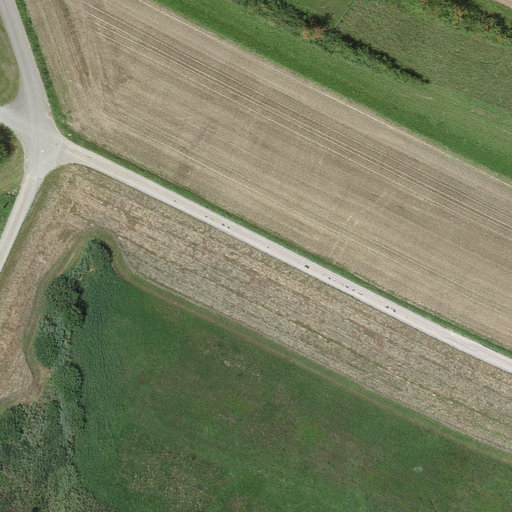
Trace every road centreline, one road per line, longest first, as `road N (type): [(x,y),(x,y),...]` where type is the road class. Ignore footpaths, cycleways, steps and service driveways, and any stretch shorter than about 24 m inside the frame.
road 1 (track): [(511,365),(0,113)]
road 2 (track): [(5,0),(43,137)]
road 3 (track): [(0,253),(35,176),(43,137)]
